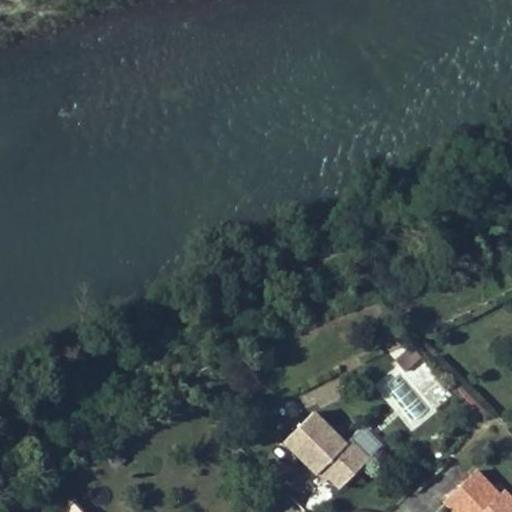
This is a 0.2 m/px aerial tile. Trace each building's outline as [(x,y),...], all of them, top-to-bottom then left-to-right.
[(410,345),(393,359),(404,372),(421,358),(410,345)] [(329,477),(339,486),(369,457),(350,438),(345,442),(314,411),(284,440),(315,472),(320,467),(329,477)] [(114,451),(107,457),(114,465),(121,459),(114,451)] [(324,480),(329,477),(320,467),(315,472),(324,480)] [(498,493),(476,469),(444,500),(455,511),(511,511),(511,500),(503,490),(498,493)] [(7,496),(0,502),(0,503),(6,510),(13,504),(7,496)] [(82,511),(71,500),(56,511),(82,511)]
